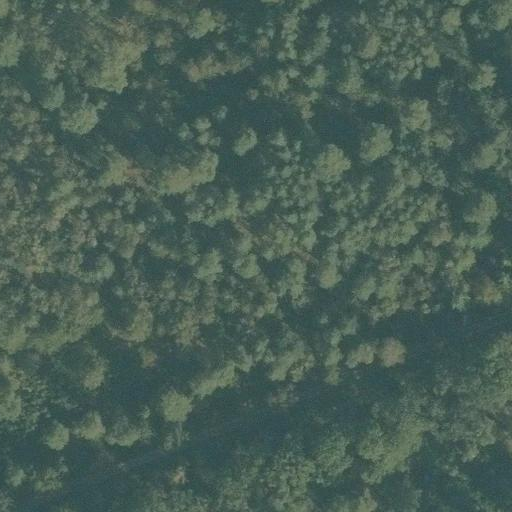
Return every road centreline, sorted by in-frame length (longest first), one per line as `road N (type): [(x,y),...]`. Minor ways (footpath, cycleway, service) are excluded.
road 1 (track): [(2,511),(511,312)]
road 2 (track): [(326,383),(339,0)]
road 3 (track): [(511,395),(209,511)]
